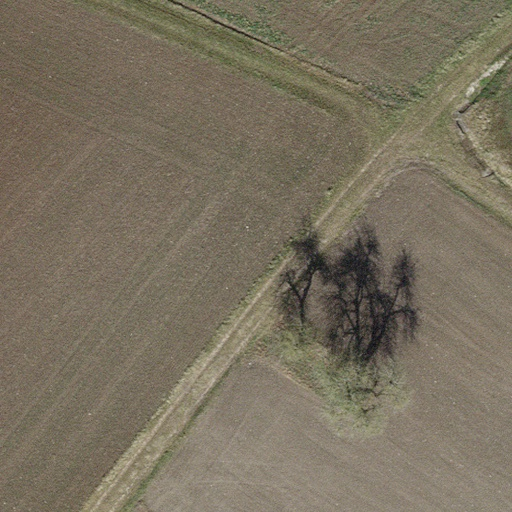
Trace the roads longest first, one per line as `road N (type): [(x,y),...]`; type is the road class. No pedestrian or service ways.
road 1 (track): [(103,511),(414,133)]
road 2 (track): [(414,133),(511,31)]
